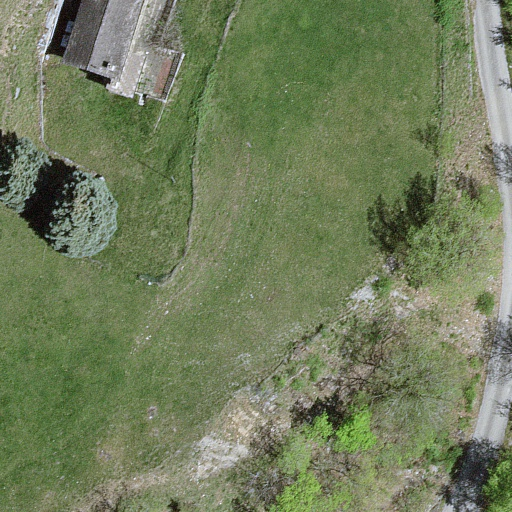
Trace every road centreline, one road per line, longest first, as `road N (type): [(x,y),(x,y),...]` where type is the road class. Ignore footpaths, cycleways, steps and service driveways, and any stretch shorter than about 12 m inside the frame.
road 1 (unclassified): [(457,511),(492,414),(511,320)]
road 2 (unclassified): [(511,173),(484,0)]
